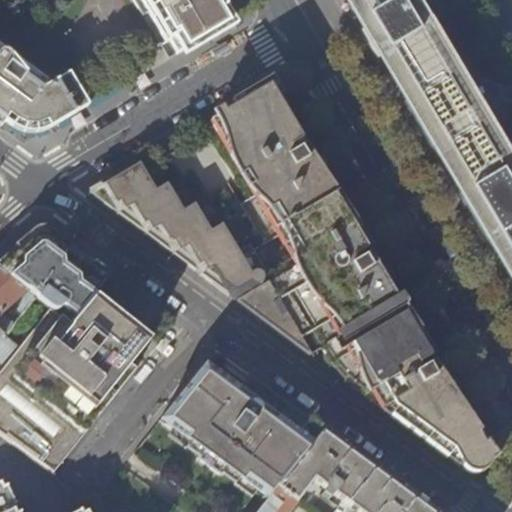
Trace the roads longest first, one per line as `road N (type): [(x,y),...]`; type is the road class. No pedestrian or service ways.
road 1 (residential): [(294,30),(511,396)]
road 2 (residential): [(209,311),(477,511)]
road 3 (residential): [(38,185),(294,30)]
road 4 (residential): [(38,185),(209,311)]
road 5 (residential): [(209,311),(83,480)]
